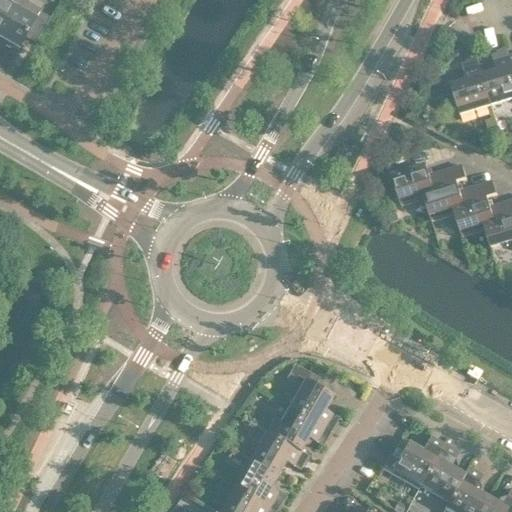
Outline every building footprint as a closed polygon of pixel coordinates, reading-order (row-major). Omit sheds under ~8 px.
[(0,0),(0,29),(16,0),(0,0)] [(39,11),(18,0),(16,0),(0,29),(0,39),(3,41),(1,45),(15,53),(39,11)] [(490,107),(511,100),(511,67),(509,57),(507,50),(490,55),(495,71),(480,75),(490,107)] [(490,107),(480,75),(476,60),(459,65),(464,80),(449,85),(459,116),(486,108),(490,120),(486,121),(485,124),(488,134),(498,131),(490,107)] [(442,84),(427,89),(431,102),(446,97),(442,84)] [(501,140),(504,149),(511,146),(508,138),(501,140)] [(398,200),(421,193),(456,183),(465,180),(461,167),(428,177),(424,166),(391,176),(398,200)] [(458,192),(456,183),(421,193),(427,216),(451,209),(486,199),(496,196),(491,182),(458,192)] [(486,199),(451,209),(458,233),(483,225),(511,216),(511,201),(489,209),(486,199)] [(397,222),(394,213),(394,212),(390,214),(388,220),(389,223),(389,224),(391,224),(397,222)] [(511,216),(483,225),(489,247),(511,239),(511,216)] [(318,379),(308,374),(311,369),(304,366),(302,370),(293,365),(285,379),(292,384),(296,376),(303,379),(314,386),(318,379)] [(287,407),(330,432),(338,417),(325,410),(332,396),(303,379),(287,407)] [(321,446),(330,432),(287,407),(278,423),(273,420),(271,420),(269,422),(264,431),(300,452),(308,439),(321,446)] [(307,456),(300,452),(264,431),(247,460),(278,477),(285,464),(298,472),(307,456)] [(381,467),(418,488),(443,445),(428,437),(421,451),(399,439),(389,457),(387,456),(381,467)] [(418,488),(445,503),(462,474),(449,467),(457,454),(443,445),(418,488)] [(231,488),(273,511),(275,511),(283,498),(270,491),(278,477),(247,460),(231,488)] [(478,511),(486,498),(473,491),(481,477),(465,468),(462,474),(445,503),(441,510),(442,511),(478,511)] [(217,511),(273,511),(231,488),(217,511)] [(478,511),(511,511),(511,494),(508,492),(500,506),(486,498),(478,511)] [(392,511),(404,511),(406,509),(396,503),(391,511),(392,511)]
